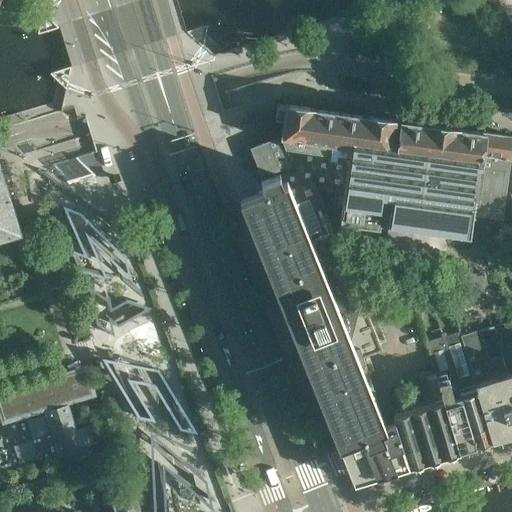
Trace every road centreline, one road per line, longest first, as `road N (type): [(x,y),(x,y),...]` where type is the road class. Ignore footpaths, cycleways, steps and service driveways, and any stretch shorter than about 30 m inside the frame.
road 1 (primary): [(95,0),(285,511)]
road 2 (primary): [(325,508),(133,0)]
road 3 (residential): [(511,452),(325,508)]
